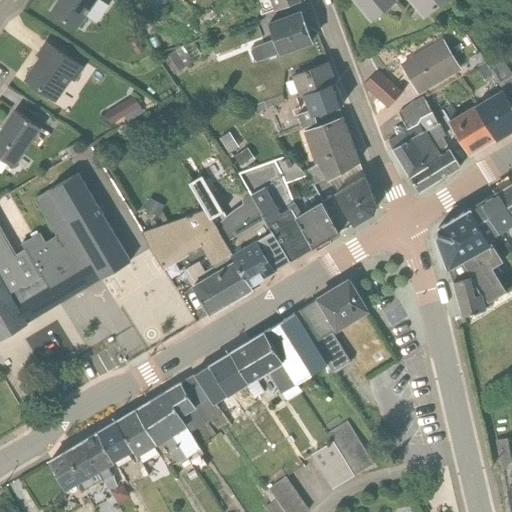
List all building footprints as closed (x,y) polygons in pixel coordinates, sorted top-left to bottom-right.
[(164,0),(103,0),(142,31),(164,0)] [(267,7),(264,0),(229,0),(236,18),(267,7)] [(409,65),(442,39),(408,0),(381,0),(367,11),(370,14),(390,42),(409,65)] [(479,28),(506,0),(485,0),(468,18),(479,28)] [(351,10),(326,30),(357,69),(390,42),(370,14),(359,20),(351,10)] [(31,63),(56,80),(84,40),(42,11),(32,26),(46,38),(31,63)] [(288,49),(274,12),(244,24),(258,60),(288,49)] [(511,24),(497,37),(511,54),(511,24)] [(258,92),(263,107),(297,95),(285,60),(251,73),(258,92)] [(388,116),(405,147),(446,121),(428,91),(388,116)] [(263,107),(258,92),(235,100),(240,115),(263,107)] [(21,109),(6,131),(35,151),(59,116),(26,94),(17,107),(21,109)] [(177,110),(170,100),(151,114),(158,124),(177,110)] [(295,170),(328,158),(313,114),(277,127),(285,149),(288,148),(295,170)] [(389,145),(364,122),(348,138),(374,161),(389,145)] [(511,132),(488,145),(510,179),(511,177),(511,132)] [(462,161),(483,195),(510,179),(488,145),(462,161)] [(120,148),(90,163),(97,176),(127,160),(120,148)] [(434,178),(455,212),(483,195),(462,161),(434,178)] [(0,168),(0,207),(18,181),(0,168)] [(344,219),(327,172),(286,188),(303,235),(344,219)] [(378,204),(394,232),(427,211),(411,186),(378,204)] [(427,211),(394,232),(404,248),(447,223),(433,206),(427,211)] [(0,301),(0,385),(111,319),(58,230),(14,254),(36,293),(24,300),(18,291),(0,301)] [(318,250),(336,281),(356,272),(360,265),(347,233),(318,250)] [(511,234),(498,242),(511,264),(511,234)] [(511,264),(498,242),(486,250),(501,278),(511,272),(511,264)] [(305,258),(323,289),(336,281),(318,250),(305,258)] [(457,267),(474,299),(503,283),(501,278),(486,250),(457,267)] [(278,275),(296,305),(323,289),(305,258),(278,275)] [(124,289),(145,328),(182,305),(196,331),(218,318),(214,312),(188,265),(124,289)] [(421,298),(432,329),(448,320),(477,304),(474,299),(457,267),(424,286),(421,298)] [(256,289),(274,318),(296,305),(278,275),(256,289)] [(257,331),(274,318),(256,289),(214,312),(218,318),(233,343),(257,331)] [(477,304),(448,320),(476,363),(493,353),(478,329),(486,323),(477,304)] [(214,361),(236,348),(233,343),(218,318),(196,331),(214,361)] [(173,345),(190,335),(181,319),(163,329),(173,345)] [(173,345),(190,374),(214,361),(196,331),(190,335),(173,345)] [(457,338),(439,344),(448,378),(470,372),(467,353),(457,338)] [(353,372),(334,339),(278,373),(311,428),(316,436),(334,425),(316,395),(353,372)] [(311,428),(278,373),(248,391),(266,423),(279,446),(311,428)] [(248,391),(213,412),(232,444),(266,423),(248,391)] [(213,412),(176,435),(196,465),(232,444),(213,412)] [(176,435),(162,443),(177,469),(163,478),(169,488),(172,494),(203,475),(196,465),(176,435)] [(162,443),(142,455),(162,492),(169,488),(163,478),(177,469),(162,443)] [(142,455),(116,470),(138,507),(162,492),(142,455)] [(116,470),(97,482),(112,511),(128,511),(138,507),(116,470)] [(112,511),(97,482),(77,493),(87,511),(112,511)] [(312,511),(344,511),(329,488),(306,503),(312,511)] [(87,511),(77,493),(61,503),(66,511),(87,511)] [(66,511),(61,503),(45,511),(66,511)]
